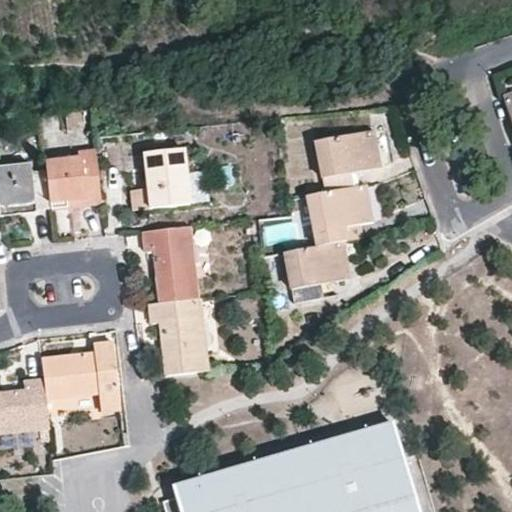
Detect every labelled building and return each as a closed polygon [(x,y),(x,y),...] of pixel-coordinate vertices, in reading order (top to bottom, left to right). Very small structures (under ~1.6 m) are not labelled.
[(511,104),(511,95),(503,98),(506,106),(511,104)] [(373,133),(367,134),(370,151),(375,151),(373,133)] [(370,151),(367,134),(315,144),(325,196),(356,190),(353,176),(379,170),(375,151),(370,151)] [(183,150),(144,156),(151,210),(190,205),(183,150)] [(46,173),(50,203),(87,200),(87,207),(101,205),(95,152),(81,154),(81,161),(45,164),(46,173)] [(0,208),(35,206),(36,212),(50,211),(50,203),(46,173),(32,174),(31,167),(0,169),(0,208)] [(361,206),(368,206),(365,188),(358,189),(361,206)] [(358,189),(356,190),(325,196),(307,199),(317,249),(335,246),(342,245),(347,244),(344,230),(358,227),(371,225),(368,206),(361,206),(358,189)] [(50,203),(50,211),(87,207),(87,200),(50,203)] [(0,208),(0,214),(0,217),(36,213),(36,212),(35,206),(0,208)] [(97,217),(80,216),(79,235),(96,235),(97,217)] [(347,244),(360,241),(358,227),(344,230),(347,244)] [(199,302),(191,229),(143,234),(145,254),(153,253),(159,305),(199,302)] [(342,245),(335,246),(338,263),(344,262),(342,245)] [(335,246),(317,249),(285,254),(294,304),(324,299),(322,286),(347,281),(344,262),(338,263),(335,246)] [(207,373),(199,302),(159,305),(150,307),(153,326),(162,325),(167,378),(207,373)] [(94,347),(95,356),(42,362),(44,382),(47,401),(99,395),(101,413),(121,411),(113,345),(94,347)] [(25,384),(25,393),(0,394),(0,434),(50,429),(47,401),(44,382),(25,384)] [(420,511),(396,425),(174,487),(181,511),(420,511)]
